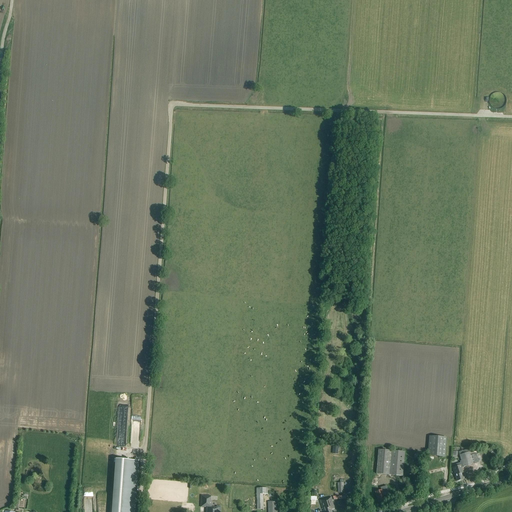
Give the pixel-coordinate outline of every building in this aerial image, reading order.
[(427,456),(445,458),(446,438),(428,436),(427,456)] [(456,465),(456,467),(453,468),(455,473),(455,474),(457,481),(463,479),(462,475),(462,474),(463,473),(461,468),(463,468),(463,467),(473,464),(468,449),(462,451),(461,450),(458,451),(459,455),(461,461),(460,462),(460,463),(456,465)] [(378,450),(376,474),(402,476),(404,452),(378,450)] [(134,511),(138,461),(117,459),(112,511),(134,511)] [(389,494),(388,491),(386,486),(380,488),(381,490),(375,492),(378,502),(384,500),(383,496),(389,494)] [(267,488),(257,488),(257,509),(263,509),(263,494),(267,494),(267,488)] [(218,511),(219,511),(221,511),(221,506),(216,506),(216,508),(211,508),(212,496),(201,496),(201,507),(207,507),(207,511),(218,511)] [(331,497),(320,501),(322,509),(323,509),(323,511),(331,511),(331,510),(335,509),(331,497)] [(276,511),(276,502),(268,502),(268,511),(276,511)]
